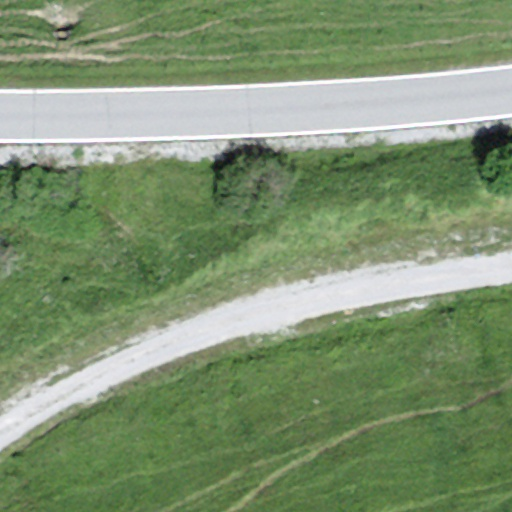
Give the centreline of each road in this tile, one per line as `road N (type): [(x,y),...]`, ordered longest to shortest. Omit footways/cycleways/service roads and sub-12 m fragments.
road 1 (track): [(0,440),(120,370),(273,309),(511,266)]
road 2 (unclassified): [(0,123),(332,127),(511,94)]
